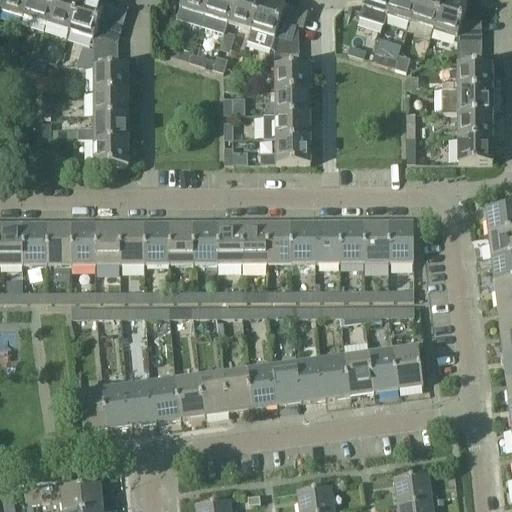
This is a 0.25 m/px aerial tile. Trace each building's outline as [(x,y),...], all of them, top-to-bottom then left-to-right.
[(0,12),(23,20),(29,0),(2,0),(0,8),(0,12)] [(46,27),(54,0),(29,0),(23,20),(46,27)] [(73,0),(54,0),(46,27),(70,34),(79,2),(73,0)] [(183,0),(177,23),(201,30),(210,0),(183,0)] [(210,0),(201,30),(224,38),(228,26),(227,26),(235,0),(210,0)] [(258,0),(235,0),(227,26),(228,26),(252,34),(261,1),(258,0)] [(387,18),(392,0),(365,0),(365,3),(365,4),(363,11),(360,20),(384,28),(387,18)] [(410,25),(417,0),(392,0),(387,18),(410,25)] [(417,0),(410,25),(434,32),(443,0),(417,0)] [(444,0),(443,0),(434,32),(458,40),(464,21),(469,7),(444,0)] [(248,46),(272,53),(276,41),(281,22),(286,8),(261,1),(252,34),(248,46)] [(79,2),(70,34),(94,42),(100,23),(104,10),(79,2)] [(458,46),(482,45),(482,25),(464,21),(458,40),(458,46)] [(276,46),(299,46),(299,28),(281,22),(276,41),(276,46)] [(94,46),(118,46),(118,29),(100,23),(94,42),(94,46)] [(458,57),(482,57),(482,45),(458,46),(458,57)] [(94,58),(118,58),(118,46),(94,46),(94,58)] [(276,58),(300,57),(299,46),(276,46),(276,58)] [(351,49),(348,58),(364,63),(367,54),(351,49)] [(166,59),(187,66),(189,61),(186,60),(187,56),(168,50),(166,59)] [(300,57),(276,58),(276,69),(300,69),(300,57)] [(396,73),(399,63),(391,61),(391,62),(375,57),(372,65),(396,73)] [(482,57),(458,57),(458,68),(482,68),(482,57)] [(118,58),(94,58),(94,70),(118,70),(118,58)] [(193,58),(190,66),(206,72),(208,63),(193,58)] [(9,68),(24,73),(27,64),(11,59),(9,68)] [(400,59),(399,63),(396,73),(407,76),(411,62),(400,59)] [(217,60),(213,74),(224,77),(228,63),(217,60)] [(36,61),(32,75),(43,78),(47,65),(36,61)] [(458,94),(493,94),(493,68),(482,68),(458,68),(458,94)] [(276,95),(310,95),(310,69),(300,69),(276,69),(276,95)] [(94,95),(129,95),(128,70),(118,70),(94,70),(94,95)] [(406,80),(406,94),(419,94),(419,80),(406,80)] [(224,82),(224,95),(236,95),(236,82),(224,82)] [(55,83),(43,83),(42,96),(55,96),(55,83)] [(458,94),(442,94),(442,119),(458,119),(493,119),(493,94),(458,94)] [(129,95),(94,95),(95,120),(129,120),(129,95)] [(310,95),(276,95),(276,118),(276,119),(310,119),(310,95)] [(224,103),(224,119),(233,119),(233,102),(224,103)] [(52,103),(43,103),(43,120),(52,120),(52,103)] [(265,143),(277,143),(311,143),(310,119),(276,119),(276,118),(265,118),(265,143)] [(407,143),(416,143),(416,119),(407,119),(407,143)] [(458,144),(493,144),(493,119),(458,119),(458,144)] [(95,133),(79,133),(79,144),(95,144),(129,144),(129,120),(95,120),(95,133)] [(225,127),(225,144),(234,144),(233,127),(225,127)] [(43,128),(43,145),(52,144),(52,128),(43,128)] [(311,143),(277,143),(277,157),(261,157),(261,169),(311,169),(311,143)] [(407,168),(416,168),(416,143),(407,143),(407,168)] [(129,144),(95,144),(95,170),(129,170),(129,144)] [(493,144),(458,144),(459,168),(493,168),(493,144)] [(225,152),(225,169),(234,169),(234,152),(225,152)] [(52,153),(43,153),(43,170),(52,170),(52,153)] [(490,237),(511,234),(511,209),(487,213),(490,237)] [(389,267),(389,228),(365,229),(365,267),(389,267)] [(414,228),(404,228),(389,228),(389,267),(414,267),(414,228)] [(194,268),(194,229),(169,230),(170,268),(194,268)] [(218,268),(218,229),(194,229),(194,268),(218,268)] [(243,268),(243,229),(218,229),(218,268),(243,268)] [(267,268),(267,229),(243,229),(243,268),(267,268)] [(292,268),(292,229),(267,229),(267,268),(292,268)] [(316,268),(316,229),(292,229),(292,268),(316,268)] [(341,267),(340,229),(316,229),(316,268),(341,267)] [(365,267),(365,229),(340,229),(341,267),(365,267)] [(0,269),(23,269),(23,230),(0,230),(0,269)] [(47,269),(47,230),(23,230),(23,269),(47,269)] [(72,269),(72,230),(47,230),(47,269),(72,269)] [(96,269),(96,230),(72,230),(72,269),(96,269)] [(121,269),(121,230),(96,230),(96,269),(121,269)] [(145,268),(145,230),(121,230),(121,269),(145,268)] [(170,268),(169,230),(145,230),(145,268),(170,268)] [(492,262),(511,259),(511,234),(490,237),(492,262)] [(495,286),(511,283),(511,259),(492,262),(495,286)] [(498,310),(511,308),(511,283),(495,286),(498,310)] [(390,305),(390,295),(365,296),(365,305),(390,305)] [(415,305),(415,304),(415,295),(390,295),(390,305),(415,305)] [(194,306),(194,296),(170,297),(170,306),(194,306)] [(219,306),(219,296),(194,296),(194,306),(219,306)] [(243,306),(243,296),(219,296),(219,306),(243,306)] [(268,305),(268,296),(243,296),(243,306),(268,305)] [(292,305),(292,296),(268,296),(268,305),(292,305)] [(316,305),(316,296),(292,296),(292,305),(316,305)] [(341,305),(341,296),(316,296),(316,305),(341,305)] [(365,305),(365,296),(341,296),(341,305),(365,305)] [(0,306),(23,307),(23,297),(0,297),(0,306)] [(48,307),(48,297),(23,297),(23,307),(48,307)] [(72,306),(72,297),(48,297),(48,307),(72,306)] [(97,306),(96,297),(72,297),(72,306),(97,306)] [(121,306),(121,297),(96,297),(97,306),(121,306)] [(145,306),(145,297),(121,297),(121,306),(145,306)] [(170,306),(170,297),(145,297),(145,306),(170,306)] [(501,334),(511,333),(511,308),(498,310),(501,334)] [(317,321),(316,311),(292,312),(292,321),(317,321)] [(341,321),(341,311),(316,311),(317,321),(341,321)] [(365,321),(365,311),(341,311),(341,321),(365,321)] [(390,320),(390,311),(365,311),(365,321),(390,320)] [(415,320),(415,312),(415,311),(390,311),(390,320),(415,320)] [(146,322),(146,312),(121,313),(121,322),(146,322)] [(170,322),(170,312),(146,312),(146,322),(170,322)] [(194,322),(194,312),(170,312),(170,322),(194,322)] [(219,322),(219,312),(194,312),(194,322),(219,322)] [(243,321),(243,312),(219,312),(219,322),(243,321)] [(268,321),(268,312),(243,312),(243,321),(268,321)] [(292,321),(292,312),(268,312),(268,321),(292,321)] [(97,313),(72,313),(72,322),(97,322),(97,313)] [(121,322),(121,313),(97,313),(97,322),(121,322)] [(504,359),(511,357),(511,333),(501,334),(504,359)] [(367,346),(344,349),(345,360),(351,399),(375,396),(370,357),(369,357),(367,346)] [(394,354),(399,393),(424,389),(418,351),(394,354)] [(399,393),(394,354),(370,357),(375,396),(399,393)] [(351,399),(345,360),(321,364),(326,403),(351,399)] [(326,403),(321,364),(297,367),(302,406),(326,403)] [(302,406),(297,367),(273,370),(278,409),(302,406)] [(278,409),(273,370),(248,373),(254,412),(278,409)] [(254,412),(248,373),(224,377),(230,416),(254,412)] [(230,416),(224,377),(200,380),(205,419),(230,416)] [(205,419),(200,380),(176,383),(181,422),(205,419)] [(181,422),(176,383),(152,387),(157,425),(181,422)] [(157,425),(152,387),(127,390),(133,429),(157,425)] [(133,429),(127,390),(103,393),(108,432),(133,429)] [(108,432),(103,393),(79,396),(84,435),(108,432)] [(398,508),(432,503),(429,476),(394,481),(398,508)] [(63,511),(102,511),(101,488),(62,492),(63,511)] [(300,511),(334,511),(332,489),(298,494),(300,511)] [(14,511),(12,497),(3,499),(4,511),(14,511)] [(196,511),(231,511),(230,503),(196,508),(196,511)] [(398,511),(433,511),(432,503),(398,508),(398,511)]
